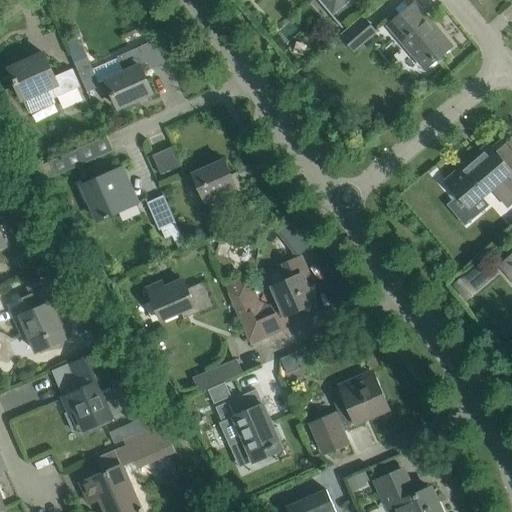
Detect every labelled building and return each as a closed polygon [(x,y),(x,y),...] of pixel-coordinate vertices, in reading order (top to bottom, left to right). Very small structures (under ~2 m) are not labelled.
[(323,0),(335,13),(346,3),(347,4),(351,0),(323,0)] [(452,46),(415,4),(389,26),(426,69),(452,46)] [(376,32),(365,20),(344,38),(354,50),(376,32)] [(78,40),(68,44),(71,52),(75,62),(87,92),(101,86),(99,83),(107,80),(120,109),(153,94),(142,71),(150,68),(141,47),(117,57),(118,59),(94,70),(88,57),(83,45),(80,46),(78,40)] [(55,104),(53,99),(81,87),(73,69),(54,77),(44,54),(10,69),(29,113),(32,114),(55,104)] [(57,177),(114,151),(107,136),(50,163),(57,177)] [(508,205),(511,202),(511,141),(508,137),(492,150),(489,146),(448,181),(459,194),(470,207),(482,197),(493,188),(508,205)] [(173,147),(153,155),(161,174),(181,165),(173,147)] [(226,205),(247,196),(237,173),(231,175),(224,160),(193,173),(205,202),(221,195),(226,205)] [(84,186),(80,187),(87,202),(90,201),(92,204),(99,220),(105,217),(106,218),(110,217),(109,215),(137,203),(122,169),(84,186)] [(183,238),(176,223),(163,196),(147,203),(160,230),(161,230),(166,239),(172,236),(175,241),(183,238)] [(239,282),(227,287),(253,344),(254,344),(253,343),(284,329),(279,318),(300,309),(309,313),(313,303),(315,302),(314,300),(317,293),(310,290),(303,275),(309,273),(302,257),(284,265),(290,280),(272,288),(279,302),(270,307),(258,302),(252,287),(239,282)] [(511,275),(511,257),(506,263),(503,265),(511,275)] [(465,277),(454,285),(467,302),(478,293),(465,277)] [(194,315),(212,306),(202,283),(187,289),(183,280),(165,288),(163,282),(148,288),(162,320),(181,312),(183,315),(192,311),(194,315)] [(37,352),(56,344),(67,339),(52,304),(57,302),(50,287),(10,305),(23,334),(28,332),(37,352)] [(64,397),(70,412),(66,413),(74,431),(78,429),(79,432),(130,410),(118,383),(113,385),(98,352),(71,364),(82,389),(64,397)] [(293,354),(281,359),(287,373),(299,368),(293,354)] [(243,373),(237,359),(193,378),(199,392),(243,373)] [(339,412),(311,424),(324,454),(348,443),(342,428),(388,408),(372,373),(331,392),(339,412)] [(226,383),(209,390),(215,404),(231,396),(226,383)] [(251,393),(217,408),(223,422),(220,423),(230,446),(245,440),(252,457),(254,462),(256,461),(253,456),(280,444),(285,455),(286,455),(280,440),(283,439),(278,427),(274,428),(270,419),(263,404),(257,407),(251,394),(251,393)] [(161,427),(151,431),(126,441),(128,446),(98,459),(104,473),(81,483),(90,503),(101,498),(106,511),(144,511),(142,507),(141,508),(122,466),(139,459),(142,465),(177,451),(161,427)] [(364,469),(346,477),(352,490),(366,484),(364,480),(367,478),(364,469)] [(403,470),(376,482),(388,508),(397,504),(400,511),(441,511),(431,488),(415,495),(403,470)] [(336,511),(327,490),(286,508),(288,511),(336,511)]
